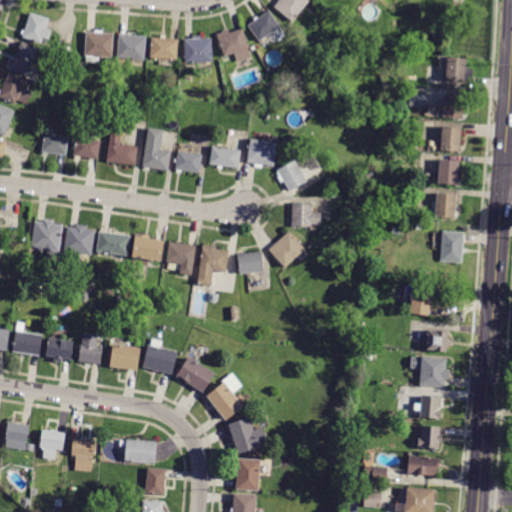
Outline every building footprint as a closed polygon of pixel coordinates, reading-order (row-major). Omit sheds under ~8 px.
[(310,1),(293,22),(274,7),(280,0),(308,0),(310,1)] [(267,12),(270,11),(281,27),(259,41),(248,25),(255,21),(254,19),(257,16),(259,18),(267,12)] [(49,19),(46,29),(51,31),(49,40),(43,38),(41,43),(23,37),(24,35),(21,34),(22,33),(23,30),(25,31),(31,13),(49,19)] [(227,30),(229,29),(230,33),(243,29),(250,48),(224,57),(217,38),(218,37),(217,34),(227,30)] [(95,32),(95,30),(104,30),(103,33),(113,34),(112,57),(100,57),(100,63),(86,62),(87,56),(85,56),(87,32),(95,32)] [(145,57),(144,60),(118,58),(120,34),(146,36),(145,57)] [(165,36),(166,36),(166,39),(179,40),(177,60),(173,60),(172,66),(158,65),(159,59),(151,58),(152,37),(161,38),(162,36),(165,36)] [(192,39),(193,36),(201,36),(201,39),(212,38),(212,62),(185,63),(185,39),(192,39)] [(22,42),(39,49),(32,65),(37,68),(33,78),(11,68),(14,61),(11,59),(13,55),(16,57),(22,42)] [(447,57),(468,59),(467,69),(473,69),(472,83),(446,80),(447,57)] [(79,69),(71,68),(71,60),(80,61),(79,69)] [(9,74),(25,82),(22,89),(33,93),(28,105),(17,100),(15,104),(0,97),(0,90),(1,91),(9,74)] [(61,84),(57,90),(51,86),(55,80),(61,84)] [(426,89),(426,107),(410,107),(411,88),(426,89)] [(463,119),(443,118),(444,94),(464,95),(463,119)] [(0,105),(15,111),(5,136),(0,134),(0,105)] [(462,128),(460,152),(440,151),(442,126),(462,128)] [(59,129),(58,135),(69,137),(66,156),(42,152),(47,127),(59,129)] [(82,130),(94,131),(93,140),(100,141),(98,159),(81,157),(81,160),(75,159),(76,156),(74,156),(77,137),(81,138),(82,130)] [(124,145),(138,147),(135,166),(106,162),(111,133),(121,135),(120,144),(124,145)] [(263,168),(256,167),(256,164),(247,163),(251,139),(278,143),(274,167),(264,166),(263,168)] [(227,148),(241,150),(238,169),(223,167),(222,169),(218,168),(218,166),(210,164),(212,146),(227,148)] [(157,149),(172,151),(169,171),(142,167),(145,147),(157,149)] [(188,152),(203,154),(200,174),(182,171),(182,173),(177,172),(177,170),(176,170),(179,151),(188,152)] [(295,161),(307,182),(290,191),(284,181),(282,183),(278,177),(279,176),(277,172),(279,171),(278,170),(295,160),(295,161)] [(460,161),(458,185),(438,184),(440,160),(460,161)] [(327,186),(325,178),(331,177),(333,185),(327,186)] [(457,195),(455,219),(435,217),(435,212),(432,212),(433,202),(436,202),(437,193),(457,195)] [(321,218),(321,224),(310,224),(310,227),(292,226),(292,203),(312,203),(312,213),(321,213),(321,218)] [(45,220),(54,221),(53,224),(63,226),(59,251),(58,251),(57,259),(47,257),(48,250),(32,248),(35,222),(44,223),(44,220),(45,220)] [(72,252),(64,251),(68,226),(76,228),(76,225),(78,225),(87,226),(87,229),(96,230),(92,255),(72,252)] [(108,232),(109,233),(109,231),(121,233),(121,235),(131,236),(128,256),(96,252),(100,231),(108,232)] [(462,263),(441,261),(443,231),(465,233),(462,263)] [(281,239),(289,232),(306,250),(285,268),(269,250),(281,239)] [(148,236),(166,240),(162,262),(149,259),(148,266),(136,263),(137,258),(132,257),(135,238),(135,234),(148,236)] [(181,244),(196,246),(192,275),(180,274),(181,271),(168,269),(169,263),(167,262),(170,243),(181,244)] [(222,250),(229,251),(226,273),(210,271),(208,286),(197,284),(203,244),(217,246),(216,249),(222,250)] [(261,252),(262,251),(264,272),(240,274),(238,254),(261,252)] [(412,288),(412,286),(432,289),(429,315),(410,312),(411,300),(410,300),(412,288)] [(231,321),(229,308),(239,307),(241,320),(231,321)] [(0,328),(10,330),(7,351),(0,350),(0,328)] [(448,334),(448,339),(451,339),(451,345),(447,346),(446,352),(426,350),(427,344),(422,343),(423,338),(428,338),(429,330),(448,332),(448,334)] [(43,335),(40,356),(13,352),(16,331),(43,335)] [(81,345),(82,345),(84,333),(98,335),(97,347),(102,348),(100,364),(78,361),(81,345)] [(71,360),(63,358),(62,362),(54,361),(55,357),(46,356),(49,338),(74,342),(71,360)] [(149,345),(151,346),(153,339),(163,342),(161,349),(177,352),(172,374),(143,367),(149,345)] [(141,348),(138,371),(111,367),(114,344),(141,348)] [(215,373),(203,393),(177,376),(189,357),(215,373)] [(424,358),(446,360),(446,370),(450,371),(449,380),(445,379),(444,386),(420,384),(421,369),(411,368),(411,357),(424,358)] [(225,382),(245,407),(227,421),(207,396),(225,382)] [(442,407),(441,420),(420,418),(422,396),(443,398),(442,407)] [(254,430),(262,427),(268,445),(239,454),(228,424),(250,417),(254,430)] [(13,423),(30,426),(26,451),(5,448),(9,423),(13,423)] [(442,435),(442,443),(440,442),(439,449),(420,448),(421,446),(418,446),(419,438),(421,438),(422,426),(440,427),(440,434),(442,434),(442,435)] [(45,430),(65,433),(63,450),(56,450),(55,460),(44,458),(45,448),(41,448),(43,430),(45,430)] [(323,440),(323,433),(334,432),(334,440),(323,440)] [(77,470),(75,470),(76,456),(72,456),(74,438),(94,440),(92,471),(77,470)] [(155,461),(155,464),(125,462),(127,439),(157,442),(155,461)] [(35,445),(33,452),(27,450),(29,444),(35,445)] [(440,464),(440,468),(437,468),(437,476),(408,474),(409,456),(441,458),(440,464)] [(261,460),(259,491),(237,490),(239,459),(261,460)] [(165,487),(164,496),(146,495),(148,467),(167,469),(165,487)] [(386,482),(372,481),(373,478),(365,478),(365,470),(372,470),(373,467),(387,468),(386,482)] [(109,493),(102,493),(103,485),(110,486),(109,493)] [(435,502),(434,511),(405,511),(407,488),(435,490),(435,502)] [(381,507),(364,506),(366,491),(382,492),(381,507)] [(246,494),(257,495),(255,511),(233,511),(235,493),(246,494)] [(163,511),(143,511),(145,501),(164,502),(163,511)]
